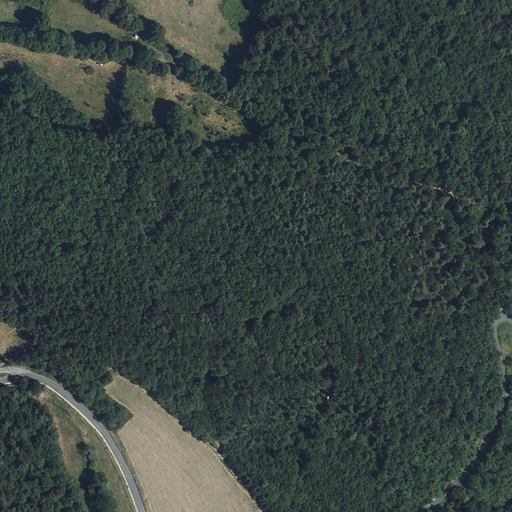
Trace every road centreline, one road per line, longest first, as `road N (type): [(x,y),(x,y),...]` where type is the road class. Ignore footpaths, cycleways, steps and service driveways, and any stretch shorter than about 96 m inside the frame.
road 1 (track): [(511,209),(185,69),(0,33)]
road 2 (track): [(325,401),(336,346),(315,288),(298,254),(245,199),(223,160),(285,143)]
road 3 (track): [(337,138),(289,141),(286,152),(342,153),(474,206)]
road 4 (tertiary): [(428,511),(489,442),(502,397),(494,326),(511,320)]
road 5 (tertiary): [(25,374),(63,390),(96,421),(140,511)]
road 6 (track): [(114,384),(111,365),(57,345),(33,344),(0,365)]
